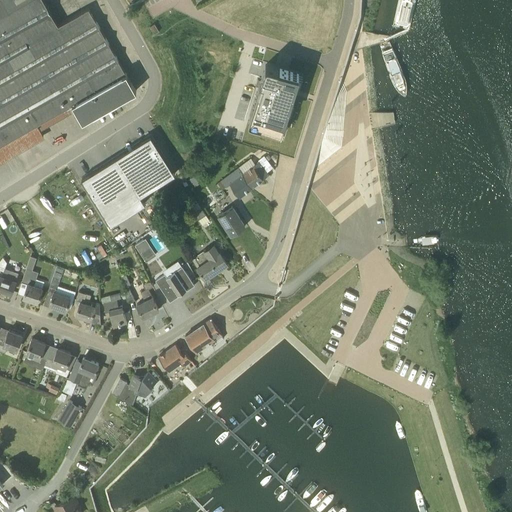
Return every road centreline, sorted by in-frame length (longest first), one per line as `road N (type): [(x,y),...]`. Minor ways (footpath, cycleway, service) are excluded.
road 1 (unclassified): [(257,279),(276,251),(352,0)]
road 2 (unclassified): [(0,199),(147,106),(150,68),(111,0)]
road 3 (residential): [(257,279),(148,346),(102,344),(0,307)]
